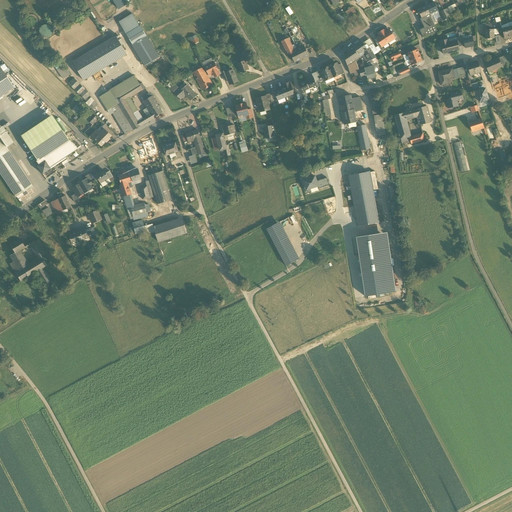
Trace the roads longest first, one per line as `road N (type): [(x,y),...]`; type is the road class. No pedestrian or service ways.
road 1 (track): [(173,117),(204,217),(360,511)]
road 2 (secondary): [(0,226),(148,129),(339,51)]
road 3 (track): [(0,346),(47,405),(103,511)]
road 4 (track): [(451,154),(472,250),(511,325)]
road 5 (unknown): [(344,233),(352,287),(367,301),(395,291),(391,227)]
road 6 (track): [(102,155),(0,55)]
road 7 (unknown): [(204,217),(140,201),(136,187),(144,179),(133,137)]
road 8 (unknown): [(249,301),(342,218)]
road 9 (residential): [(339,51),(351,87),(378,86),(429,64)]
